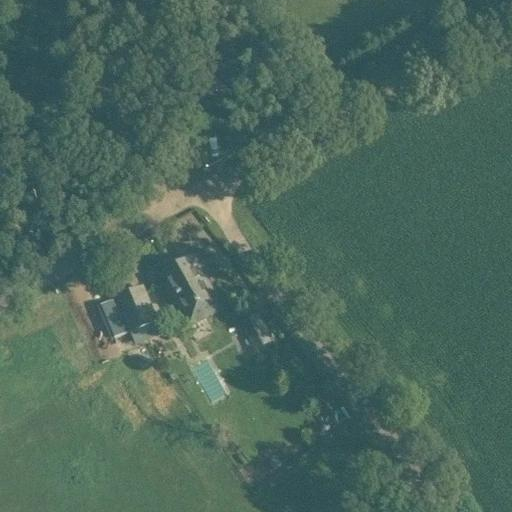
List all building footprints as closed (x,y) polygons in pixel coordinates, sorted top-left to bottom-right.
[(163,275),(191,325),(219,309),(204,281),(206,279),(194,257),(179,266),(178,263),(166,270),(167,272),(163,275)] [(131,335),(157,324),(142,288),(116,299),(131,335)] [(126,336),(113,301),(98,307),(111,342),(126,336)] [(258,317),(241,326),(255,352),(272,343),(258,317)] [(164,367),(173,382),(192,371),(183,356),(164,367)] [(276,454),(269,460),(274,467),(282,461),(276,454)]
